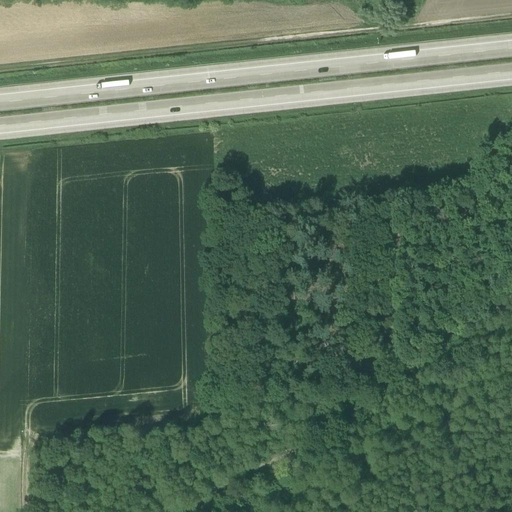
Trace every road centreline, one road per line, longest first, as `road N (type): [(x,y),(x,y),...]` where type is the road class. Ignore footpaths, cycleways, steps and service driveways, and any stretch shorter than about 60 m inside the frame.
road 1 (motorway): [(0,126),(511,72)]
road 2 (motorway): [(511,49),(0,103)]
road 3 (track): [(0,71),(511,17)]
road 4 (track): [(195,511),(317,439),(511,298)]
road 5 (track): [(511,404),(372,396)]
